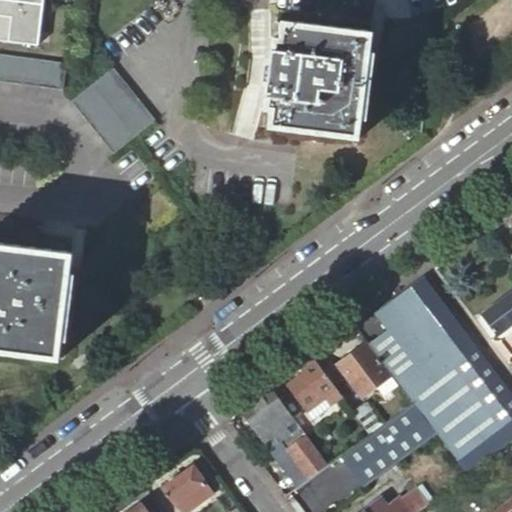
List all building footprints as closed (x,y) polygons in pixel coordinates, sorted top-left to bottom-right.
[(43,0),(0,0),(0,40),(38,45),(43,0)] [(271,36),(262,107),(268,109),(266,126),(356,137),(369,32),(279,20),(277,37),(271,36)] [(66,65),(0,55),(0,83),(62,92),(66,65)] [(114,71),(92,87),(133,141),(154,125),(114,71)] [(92,87),(71,103),(111,157),(133,141),(92,87)] [(0,352),(56,359),(69,251),(0,242),(0,352)] [(511,440),(511,389),(425,275),(375,311),(387,327),(422,373),(402,388),(413,402),(438,435),(468,474),(511,440)] [(511,292),(484,313),(500,335),(511,326),(511,292)] [(387,327),(367,342),(391,373),(402,388),(422,373),(387,327)] [(391,373),(367,342),(334,367),(357,399),(391,373)] [(345,399),(314,356),(301,366),(306,373),(290,385),(309,411),(325,399),(332,409),(345,399)] [(242,410),(298,485),(328,463),(273,387),(242,410)] [(316,420),(332,409),(325,399),(309,411),(316,420)] [(370,433),(382,424),(366,401),(353,410),(370,433)] [(366,487),(438,435),(413,402),(382,424),(370,433),(341,454),(366,487)] [(200,504),(215,494),(207,483),(208,482),(195,465),(163,487),(176,505),(193,494),(200,504)] [(417,511),(430,502),(417,485),(387,506),(381,510),(375,503),(362,511),(417,511)] [(381,510),(387,506),(381,498),(375,503),(381,510)] [(511,511),(511,498),(492,511),(511,511)] [(149,511),(142,502),(128,511),(149,511)]
